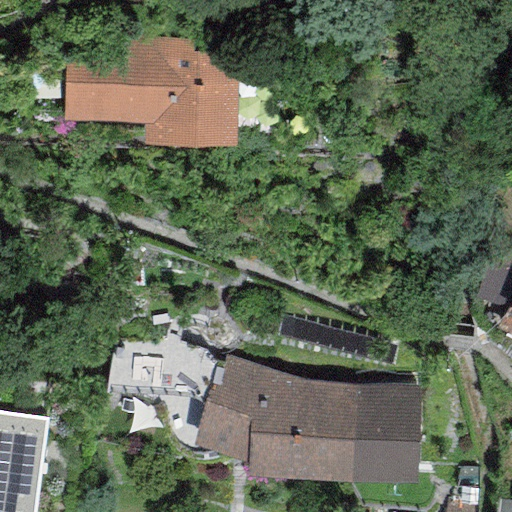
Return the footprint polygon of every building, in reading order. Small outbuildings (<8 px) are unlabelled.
[(193,33),(126,32),(126,54),(65,53),(64,105),(143,107),(143,120),(143,124),(236,126),(237,43),(193,43),(193,33)] [(511,291),(495,318),(511,327),(511,291)] [(296,371),(219,348),(193,430),(248,442),(248,457),(417,461),(418,377),(296,371)] [(0,511),(30,511),(46,406),(0,399),(0,511)] [(511,511),(511,491),(498,490),(494,511),(511,511)]
